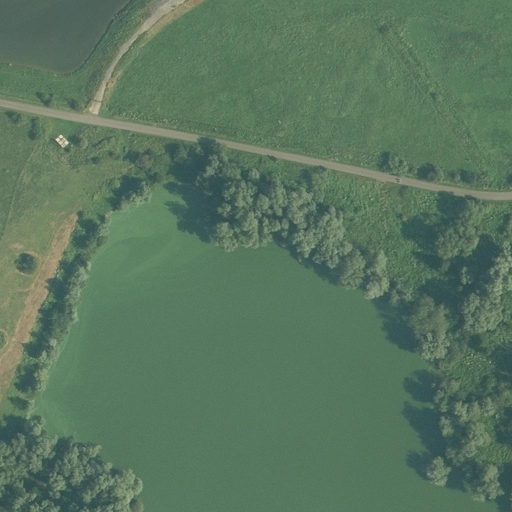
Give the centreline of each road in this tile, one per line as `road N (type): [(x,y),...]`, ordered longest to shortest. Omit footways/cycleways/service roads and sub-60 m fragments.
road 1 (unclassified): [(89,119),(465,193),(511,195)]
road 2 (unclassified): [(89,119),(121,51),(176,0)]
